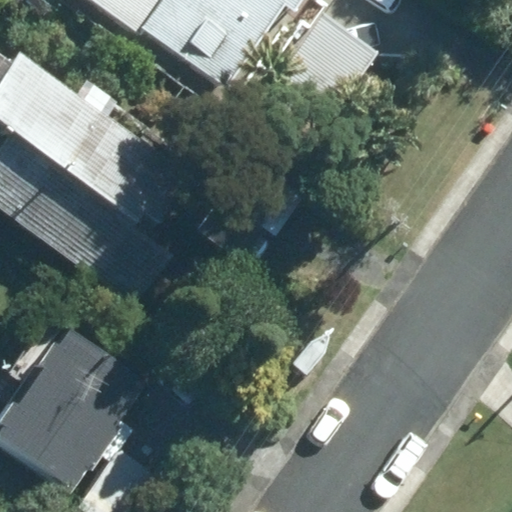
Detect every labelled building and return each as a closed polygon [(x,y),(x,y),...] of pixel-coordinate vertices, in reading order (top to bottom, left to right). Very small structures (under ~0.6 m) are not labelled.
[(290,12),(298,0),(84,0),(132,34),(136,30),(219,89),(280,6),(290,12)] [(378,52),(322,11),(250,109),(306,150),(378,52)] [(76,98),(15,54),(0,74),(0,125),(10,132),(0,146),(0,219),(126,308),(165,254),(127,226),(140,209),(153,218),(183,174),(96,112),(105,100),(85,86),(76,98)] [(0,413),(0,449),(64,496),(140,391),(58,333),(0,413)] [(89,511),(139,511),(163,479),(116,445),(76,502),(89,511)]
